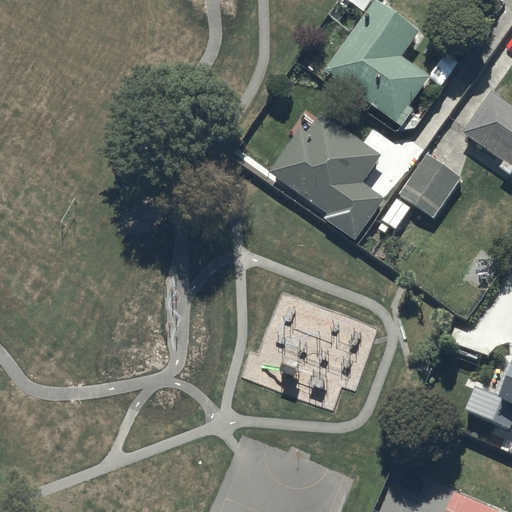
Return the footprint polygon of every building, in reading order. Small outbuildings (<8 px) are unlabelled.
[(370,11),(326,80),(401,137),(414,135),(421,125),(407,117),(427,86),(399,69),(417,41),(370,11)] [(511,116),(492,102),(462,142),(502,171),(498,178),(509,185),(511,180),(511,116)] [(380,164),(321,122),(307,142),(301,138),(270,182),(328,223),(324,230),(353,250),(384,206),(362,190),(380,164)] [(461,186),(427,162),(425,161),(398,200),(433,225),(461,186)] [(484,511),(455,499),(448,511),(484,511)]
